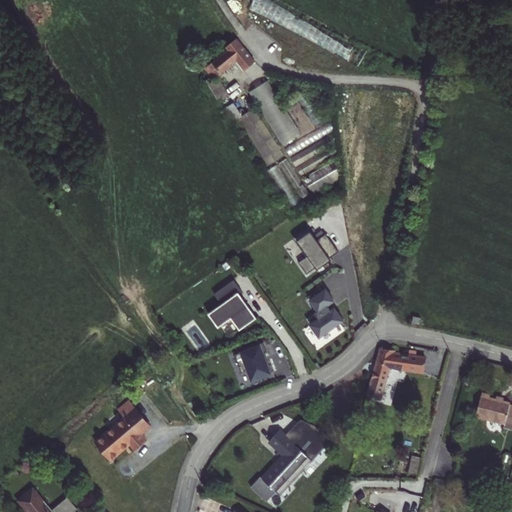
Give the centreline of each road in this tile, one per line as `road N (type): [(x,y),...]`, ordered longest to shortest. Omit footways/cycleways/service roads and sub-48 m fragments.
road 1 (unclassified): [(384,332),(426,95),(415,84),(277,67),(219,0)]
road 2 (residential): [(183,511),(195,465),(225,424),(328,377),(384,332)]
road 3 (residential): [(460,345),(420,484),(357,485),(346,511)]
